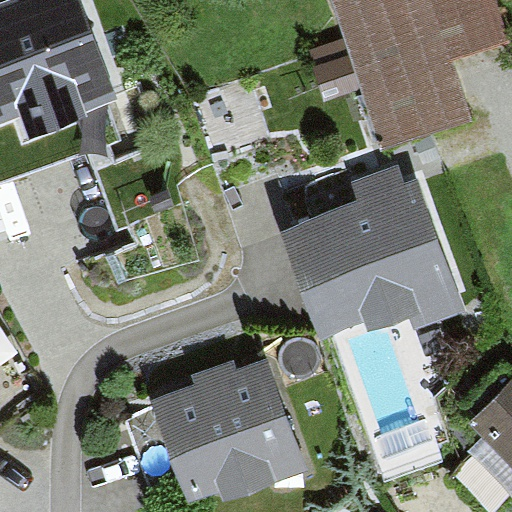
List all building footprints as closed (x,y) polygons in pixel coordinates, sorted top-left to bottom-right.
[(0,0),(0,120),(18,113),(24,134),(124,95),(88,0),(0,0)] [(333,0),(387,150),(479,117),(457,54),(511,38),(511,30),(501,0),(333,0)] [(325,96),(357,84),(343,46),(311,57),(325,96)] [(166,146),(99,167),(122,227),(186,207),(166,146)] [(359,198),(279,225),(320,336),(369,318),(372,327),(412,315),(419,333),(472,314),(423,177),(412,181),(405,162),(354,180),(359,198)] [(156,408),(128,418),(159,511),(167,511),(316,471),(276,355),(237,369),(233,360),(194,376),(197,383),(152,398),(156,408)] [(511,375),(510,377),(501,369),(466,405),(511,449),(511,375)]
